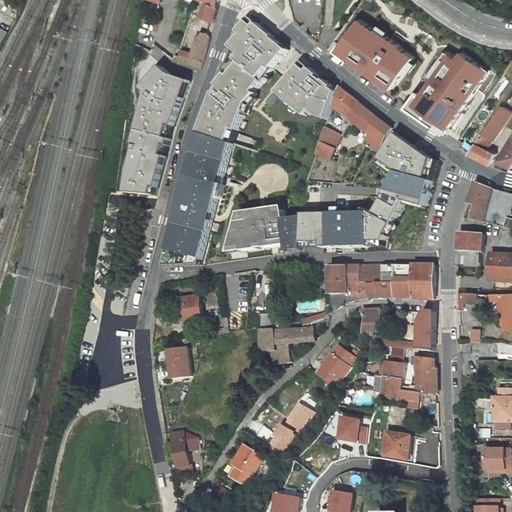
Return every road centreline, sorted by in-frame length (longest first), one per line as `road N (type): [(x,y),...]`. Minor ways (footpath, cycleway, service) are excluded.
road 1 (residential): [(446,305),(370,303),(342,314),(307,361),(262,397),(181,511)]
road 2 (residential): [(156,277),(268,261),(447,256)]
road 3 (unclassified): [(156,277),(230,0)]
road 4 (unclassified): [(263,0),(384,106),(473,166)]
road 5 (unclassified): [(171,511),(139,346),(156,277)]
road 6 (unclassified): [(452,511),(446,305)]
road 7 (unknown): [(452,477),(322,456),(291,511)]
